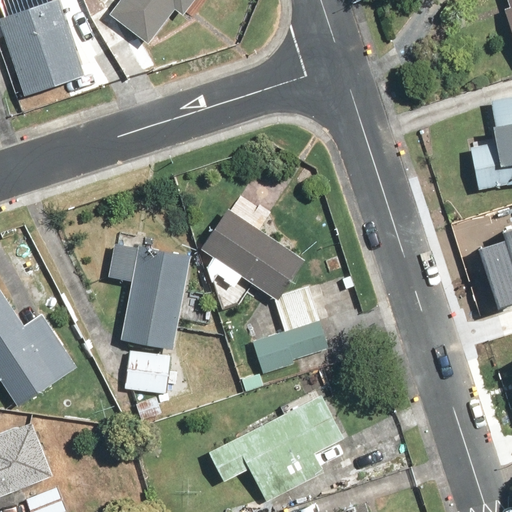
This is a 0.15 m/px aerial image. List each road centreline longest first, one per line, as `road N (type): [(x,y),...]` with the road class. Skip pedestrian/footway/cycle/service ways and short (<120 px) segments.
road 1 (residential): [(342,66),(488,511)]
road 2 (residential): [(0,174),(342,66)]
